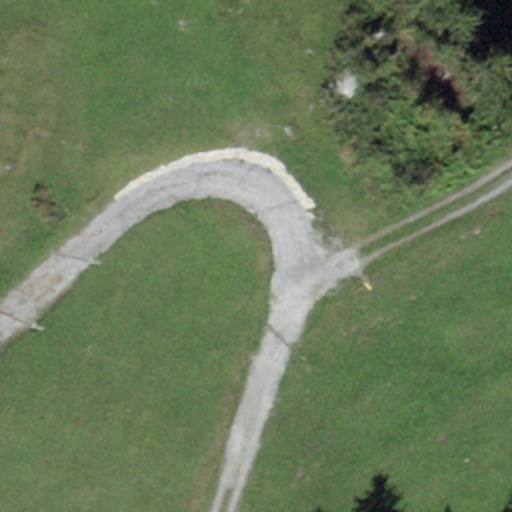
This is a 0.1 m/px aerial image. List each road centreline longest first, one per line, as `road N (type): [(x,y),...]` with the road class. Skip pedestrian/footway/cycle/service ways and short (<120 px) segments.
road 1 (track): [(0,328),(118,213),(227,169),(296,218),(299,292),(238,511)]
road 2 (track): [(299,292),(511,168)]
